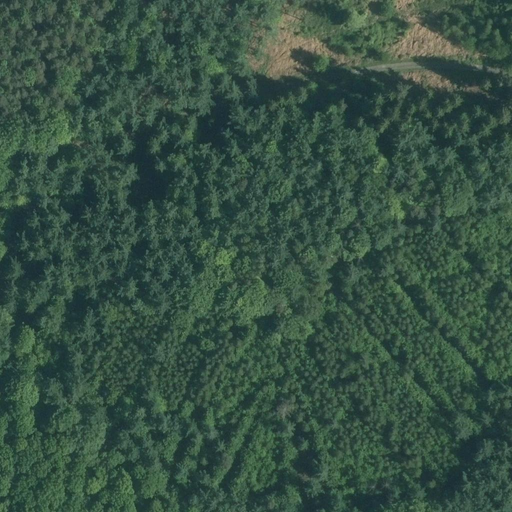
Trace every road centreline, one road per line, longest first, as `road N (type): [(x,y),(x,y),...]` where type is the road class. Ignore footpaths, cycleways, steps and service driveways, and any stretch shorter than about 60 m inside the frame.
road 1 (track): [(511,71),(429,60),(353,70),(57,144),(0,150)]
road 2 (track): [(0,289),(113,0)]
